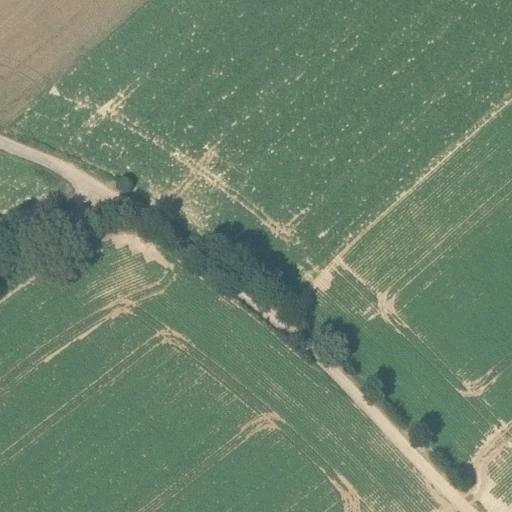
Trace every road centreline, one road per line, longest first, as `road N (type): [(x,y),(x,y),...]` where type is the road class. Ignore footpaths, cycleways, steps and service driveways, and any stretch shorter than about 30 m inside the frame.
road 1 (track): [(96,189),(167,233),(295,337),(468,511)]
road 2 (track): [(96,189),(69,222),(0,268)]
